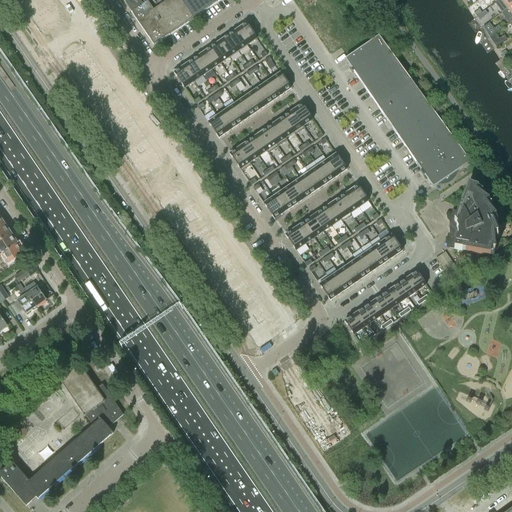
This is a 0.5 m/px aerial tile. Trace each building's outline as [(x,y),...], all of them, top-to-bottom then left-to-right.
[(56,27),(39,0),(17,0),(39,37),(56,27)] [(122,0),(131,13),(149,0),(122,0)] [(149,0),(131,13),(153,46),(220,0),(149,0)] [(511,0),(499,0),(503,5),(498,9),(501,13),(511,4),(511,0)] [(511,4),(501,13),(508,23),(511,20),(511,4)] [(488,23),(483,27),(489,38),(501,29),(498,25),(493,29),(488,23)] [(256,39),(246,24),(236,30),(247,46),(256,39)] [(247,46),(236,30),(227,36),(238,52),(247,46)] [(238,52),(227,36),(218,42),(229,58),(238,52)] [(470,162),(416,88),(378,36),(344,59),(352,70),(350,71),(352,73),(351,73),(352,73),(353,72),(421,170),(419,172),(420,172),(423,176),(424,175),(433,188),(437,185),(441,185),(443,185),(445,184),(447,184),(449,183),(452,181),(453,179),(454,178),(455,176),(456,174),(457,172),(458,170),(470,162)] [(229,58),(218,42),(210,48),(220,64),(229,58)] [(220,64),(210,48),(201,54),(212,70),(220,64)] [(64,60),(139,178),(155,168),(81,50),(64,60)] [(212,70),(201,54),(192,60),(203,76),(212,70)] [(203,76),(192,60),(183,67),(194,82),(203,76)] [(194,82),(183,67),(174,73),(184,89),(194,82)] [(290,89),(280,73),(270,80),(281,95),(290,89)] [(281,95),(270,80),(261,86),(272,101),(281,95)] [(272,101),(261,86),(252,92),(263,108),(272,101)] [(263,108),(252,92),(244,98),(254,114),(263,108)] [(254,114),(244,98),(235,104),(246,120),(254,114)] [(246,120),(235,104),(226,110),(237,126),(246,120)] [(312,120),(301,105),(292,111),(303,127),(312,120)] [(237,126),(226,110),(217,116),(228,132),(237,126)] [(303,127),(292,111),(283,117),(294,133),(295,135),(304,129),(303,127)] [(228,132),(217,116),(207,123),(218,138),(220,138),(228,132)] [(294,133),(283,117),(274,123),(285,139),(294,133)] [(285,139),(274,123),(265,129),(276,145),(285,139)] [(276,145),(265,129),(256,135),(267,151),(269,153),(277,147),(276,145)] [(267,151),(256,135),(247,142),(258,157),(267,151)] [(258,157),(247,142),(238,148),(249,164),(258,157)] [(249,164),(238,148),(229,154),(241,172),(251,166),(249,164)] [(346,170),(335,154),(326,161),(337,177),(346,170)] [(337,177),(326,161),(317,167),(328,183),(337,177)] [(328,183),(317,167),(308,173),(319,189),(328,183)] [(319,189),(308,173),(299,179),(310,195),(319,189)] [(310,195),(299,179),(290,185),(301,201),(310,195)] [(496,234),(497,233),(491,218),(494,217),(495,217),(485,204),(488,202),(488,201),(475,192),(477,189),(477,188),(467,184),(458,212),(453,210),(453,209),(452,209),(451,212),(451,213),(450,215),(450,217),(449,219),(449,221),(449,224),(449,226),(449,234),(449,236),(449,238),(449,240),(449,244),(448,246),(447,248),(448,249),(448,248),(490,256),(493,256),(494,250),(495,250),(493,234),(496,234)] [(301,201),(290,185),(281,191),(292,207),(301,201)] [(368,202),(357,186),(348,192),(358,208),(368,202)] [(180,191),(163,201),(253,349),(270,339),(180,191)] [(292,207),(281,191),(272,197),(283,213),(292,207)] [(358,208),(348,192),(339,198),(349,214),(358,208)] [(283,213),(272,197),(263,204),(274,220),(275,219),(283,213)] [(349,214),(339,198),(330,204),(341,220),(342,222),(351,216),(349,214)] [(341,220),(330,204),(321,211),(332,226),(341,220)] [(332,226),(321,211),(312,217),(323,233),(332,226)] [(323,233),(312,217),(303,223),(314,239),(323,233)] [(314,239),(303,223),(294,229),(305,245),(314,239)] [(4,224),(0,227),(0,242),(11,234),(8,230),(9,229),(6,224),(4,224)] [(305,245),(294,229),(285,235),(296,251),(305,245)] [(402,251),(390,233),(380,240),(382,242),(392,258),(402,251)] [(11,234),(0,242),(0,255),(1,256),(18,244),(15,240),(16,239),(13,234),(11,234)] [(392,258),(382,242),(373,248),(383,264),(392,258)] [(18,244),(1,256),(7,266),(24,254),(21,250),(22,248),(19,244),(18,244)] [(383,264),(373,248),(364,254),(375,270),(383,264)] [(450,277),(458,271),(444,251),(436,257),(450,277)] [(375,270),(364,254),(355,260),(366,276),(375,270)] [(366,276),(355,260),(346,266),(357,282),(366,276)] [(357,282),(346,266),(337,272),(348,288),(357,282)] [(25,269),(14,277),(18,282),(28,275),(25,269)] [(348,288),(337,272),(328,278),(339,294),(348,288)] [(426,286),(416,272),(407,278),(416,292),(426,286)] [(339,294),(328,278),(319,285),(330,301),(339,294)] [(416,292),(407,278),(398,284),(407,298),(416,292)] [(28,291),(37,286),(35,282),(26,286),(28,291)] [(407,298),(398,284),(389,290),(398,304),(407,298)] [(1,286),(0,286),(0,296),(3,302),(9,298),(1,286)] [(37,288),(27,295),(35,307),(46,300),(37,288)] [(398,304),(389,290),(380,297),(389,310),(398,304)] [(35,307),(27,295),(17,301),(25,314),(35,307)] [(389,310),(380,297),(371,303),(381,317),(389,310)] [(381,317),(371,303),(362,309),(372,323),(381,317)] [(372,323),(362,309),(353,315),(363,329),(372,323)] [(363,329),(353,315),(344,321),(353,335),(363,329)] [(39,499),(113,434),(108,428),(121,417),(123,415),(102,385),(96,389),(80,366),(59,380),(60,382),(83,416),(85,415),(92,426),(29,482),(12,462),(0,472),(0,477),(26,506),(36,497),(37,499),(39,499)] [(347,418),(337,424),(341,431),(351,424),(347,418)] [(360,462),(347,444),(345,445),(342,439),(345,437),(342,433),(339,435),(329,420),(313,431),(330,455),(328,456),(341,475),(360,462)]
